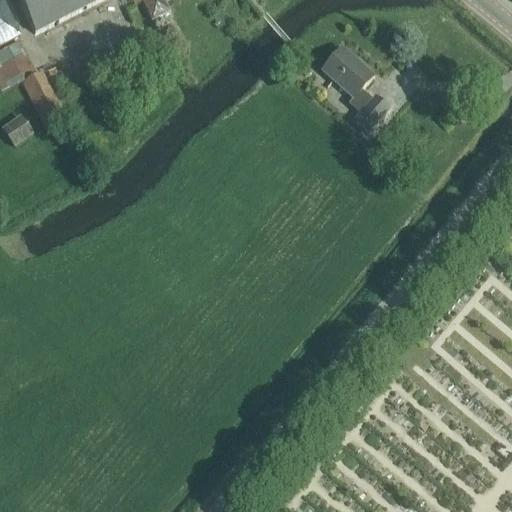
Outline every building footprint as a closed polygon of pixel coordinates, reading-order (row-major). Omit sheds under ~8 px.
[(160,0),(15,0),(34,37),(108,0),(130,0),(135,9),(142,6),(151,25),(169,16),(160,0)] [(1,6),(0,6),(0,51),(19,42),(1,6)] [(0,92),(2,97),(23,87),(47,136),(65,127),(41,77),(36,80),(20,46),(0,56),(0,92)] [(352,103),(348,109),(359,118),(353,125),(369,138),(389,115),(375,102),(373,104),(362,95),(374,81),(342,53),(322,76),(352,103)] [(15,152),(32,140),(20,122),(2,134),(15,152)]
